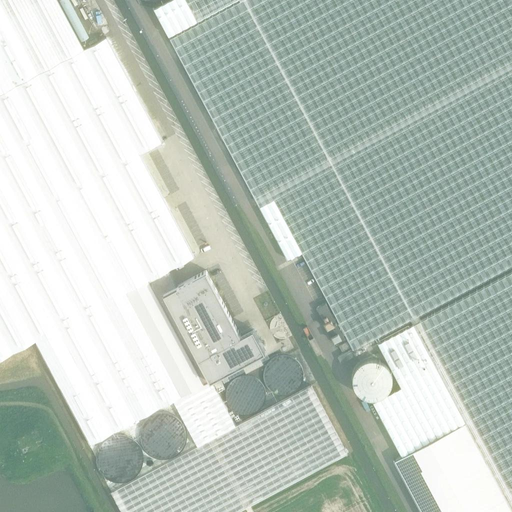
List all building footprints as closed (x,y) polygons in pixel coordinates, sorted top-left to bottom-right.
[(0,0),(0,359),(35,341),(90,445),(173,401),(211,380),(226,371),(265,351),(253,328),(241,334),(207,271),(180,285),(171,268),(195,256),(140,152),(161,141),(106,37),(83,49),(57,0),(0,0)] [(185,0),(168,0),(153,8),(170,39),(198,24),(185,0)] [(170,39),(260,206),(275,199),(303,252),(355,349),(410,320),(411,322),(418,318),(417,316),(448,300),(511,265),(511,0),(242,0),(198,24),(170,39)] [(185,0),(198,24),(242,0),(185,0)] [(289,259),(303,252),(275,199),(260,206),(289,259)] [(374,402),(403,456),(466,423),(511,509),(511,270),(419,320),(418,318),(411,322),(412,324),(378,342),(402,387),(374,402)] [(317,307),(325,322),(336,344),(346,338),(327,302),(317,307)] [(342,350),(350,346),(347,341),(339,345),(342,350)] [(337,356),(341,362),(354,355),(351,349),(337,356)] [(197,445),(111,491),(121,511),(237,511),(347,453),(311,385),(235,425),(217,392),(213,384),(211,380),(173,401),(197,445)] [(220,380),(213,384),(217,392),(224,388),(220,380)] [(511,511),(511,509),(466,423),(403,456),(396,460),(423,511),(511,511)]
